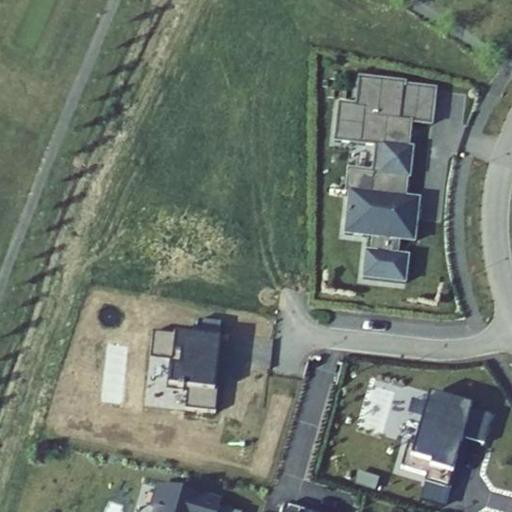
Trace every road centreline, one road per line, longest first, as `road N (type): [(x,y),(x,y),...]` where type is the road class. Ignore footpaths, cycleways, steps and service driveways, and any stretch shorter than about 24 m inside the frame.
road 1 (residential): [(511,330),(455,349),(291,333)]
road 2 (residential): [(511,144),(494,218),(511,306)]
